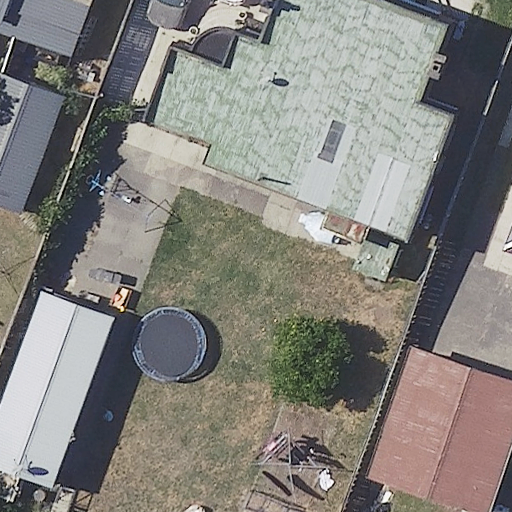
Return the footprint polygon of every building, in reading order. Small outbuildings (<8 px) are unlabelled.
[(0,0),(0,20),(77,48),(94,0),(0,0)] [(456,23),(396,0),(283,0),(275,22),(218,57),(182,44),(149,130),(415,232),(465,101),(431,88),(456,23)] [(67,95),(0,71),(0,195),(28,205),(67,95)] [(120,313),(48,287),(0,417),(0,459),(58,481),(120,313)] [(511,447),(511,377),(418,348),(379,473),(493,509),(511,447)]
